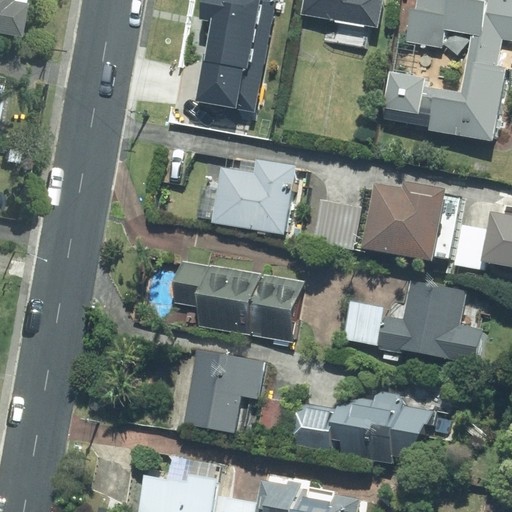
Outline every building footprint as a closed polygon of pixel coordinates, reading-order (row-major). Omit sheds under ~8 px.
[(0,0),(0,31),(17,34),(23,3),(7,0),(6,0),(0,0)] [(210,20),(195,101),(255,113),(276,0),(202,0),(200,18),(210,20)] [(308,0),(306,12),(385,25),(388,0),(308,0)] [(511,39),(511,0),(422,0),(421,9),(416,8),(411,41),(446,47),(449,29),(477,33),(468,92),(429,86),(431,78),(393,72),(385,120),(504,139),(511,89),(511,52),(510,52),(511,39)] [(192,149),(172,146),(166,180),(186,183),(192,149)] [(225,167),(216,221),(290,232),(300,165),(262,159),(260,172),(225,167)] [(372,186),(328,180),(319,241),(363,247),(372,186)] [(411,188),(380,183),(370,245),(441,256),(452,187),(412,181),(411,188)] [(511,212),(497,210),(489,259),(511,262),(511,212)] [(310,280),(186,259),(180,300),(205,305),(202,324),(300,341),(310,280)] [(353,299),(347,337),(485,358),(490,328),(465,324),(471,288),(414,279),(408,315),(390,312),(391,304),(353,299)] [(272,360),(202,349),(190,421),(242,430),(248,393),(266,396),(272,360)] [(344,407),(303,400),(296,442),(397,459),(397,454),(428,459),(432,437),(454,441),(458,415),(403,405),(405,393),(385,389),(383,402),(346,396),(344,407)] [(282,415),(270,414),(268,437),(292,439),(294,402),(283,402),(282,415)] [(193,481),(148,474),(142,511),(359,511),(362,494),(266,480),(263,502),(222,496),(225,477),(194,472),(193,481)] [(483,511),(487,496),(451,488),(447,508),(466,511),(483,511)]
